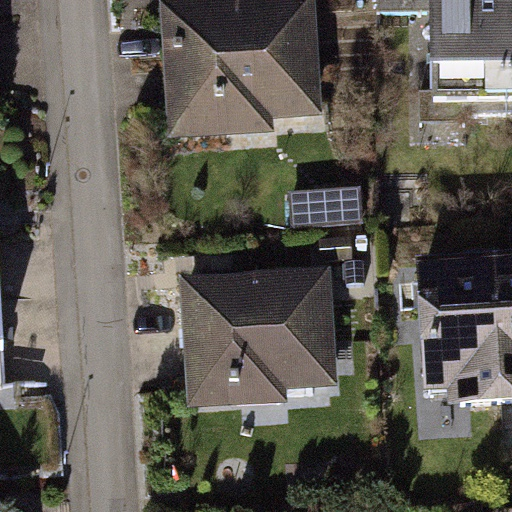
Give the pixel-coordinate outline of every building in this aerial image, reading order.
[(390,0),(391,14),(427,13),(426,0),(390,0)] [(310,12),(158,19),(165,150),(317,142),(310,12)] [(507,14),(413,15),(414,130),(508,129),(508,103),(507,14)] [(11,253),(0,253),(0,355),(14,355),(11,253)] [(511,279),(481,281),(488,416),(511,414),(511,279)] [(481,281),(409,285),(416,420),(488,416),(481,281)] [(325,289),(170,294),(174,422),(329,417),(325,289)]
